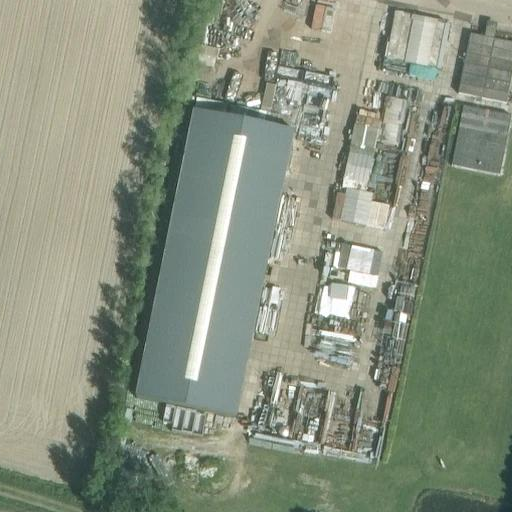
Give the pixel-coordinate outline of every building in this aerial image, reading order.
[(291,25),(366,40),(371,16),(295,1),(291,25)] [(417,35),(430,38),(435,16),(422,14),(417,35)] [(476,50),(511,56),(511,33),(480,28),(476,50)] [(280,116),(288,86),(267,81),(259,111),(280,116)] [(382,143),(399,144),(401,99),(384,98),(382,143)] [(236,419),(294,132),(195,112),(136,399),(236,419)] [(384,239),(402,155),(375,150),(367,184),(352,181),(341,230),(384,239)] [(372,264),(358,262),(356,282),(370,284),(372,264)] [(341,305),(340,321),(360,322),(361,306),(341,305)]
